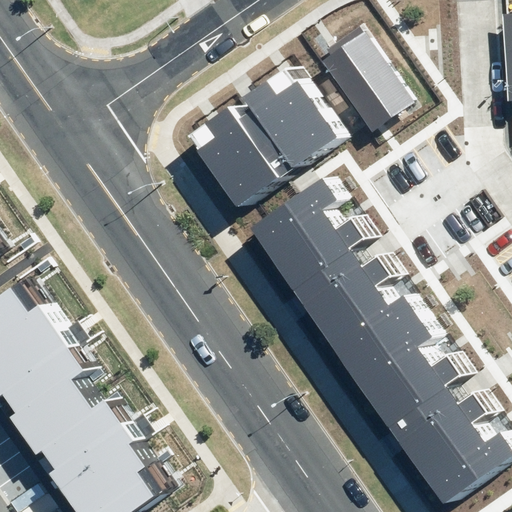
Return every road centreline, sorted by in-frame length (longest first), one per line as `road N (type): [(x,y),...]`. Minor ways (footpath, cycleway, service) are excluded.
road 1 (secondary): [(312,484),(68,132)]
road 2 (residential): [(68,132),(254,0)]
road 3 (residential): [(511,183),(487,149),(474,0)]
